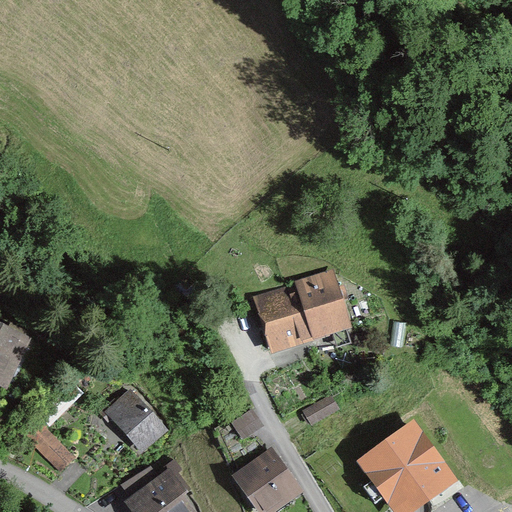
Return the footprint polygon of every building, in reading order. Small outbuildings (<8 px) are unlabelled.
[(344,324),(329,274),(261,295),(278,346),(344,324)] [(0,377),(1,378),(23,332),(10,325),(6,333),(0,330),(0,377)] [(125,414),(120,419),(141,442),(161,425),(132,392),(117,405),(125,414)] [(338,409),(330,396),(304,411),(312,424),(338,409)] [(262,425),(252,410),(233,424),(242,438),(262,425)] [(50,457),(60,467),(72,457),(34,418),(22,431),(48,458),(50,457)] [(413,427),(364,463),(397,510),(447,474),(413,427)] [(270,457),(241,478),(264,511),(294,490),(289,483),(294,480),(280,461),(275,464),(270,457)] [(135,505),(140,511),(183,511),(186,511),(178,500),(187,493),(174,475),(135,505)]
